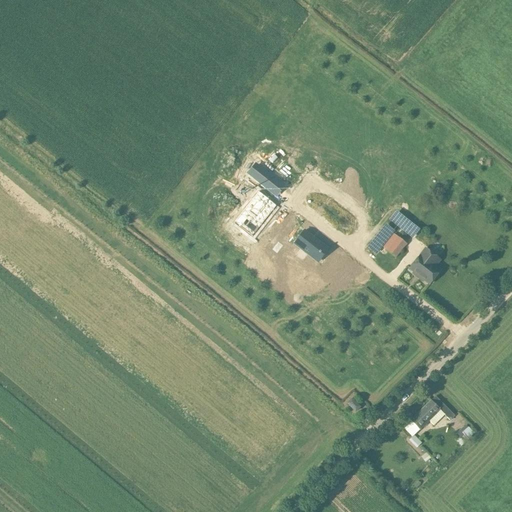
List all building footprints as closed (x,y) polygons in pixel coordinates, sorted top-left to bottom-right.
[(355,144),(341,162),(373,187),(387,168),(355,144)] [(254,161),(245,172),(275,196),(284,185),(254,161)] [(379,179),(391,189),(398,179),(386,170),(379,179)] [(278,207),(260,193),(236,224),(254,238),(278,207)] [(391,232),(381,246),(395,257),(407,243),(391,232)] [(306,235),(296,247),(316,263),(325,250),(306,235)] [(277,254),(283,246),(278,242),(272,250),(277,254)] [(420,255),(410,268),(414,271),(412,273),(415,275),(416,273),(430,284),(440,271),(434,266),(439,259),(426,249),(421,255),(420,255)] [(431,400),(410,421),(419,430),(429,420),(434,425),(445,414),(450,420),(455,416),(435,397),(432,401),(431,400)] [(352,399),(348,403),(355,411),(360,407),(352,399)] [(467,423),(457,431),(464,441),(474,433),(467,423)] [(414,435),(409,440),(416,448),(421,443),(414,435)]
